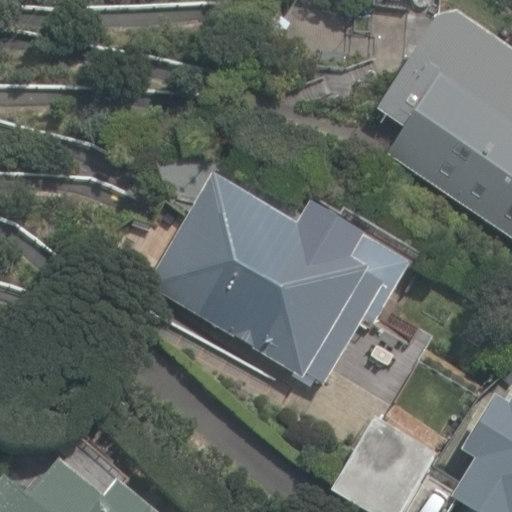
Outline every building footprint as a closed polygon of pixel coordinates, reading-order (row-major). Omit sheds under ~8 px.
[(511,57),(439,8),(369,108),(399,128),(381,155),(511,244),(511,57)] [(294,223),(219,174),(143,290),(307,397),(395,263),(306,205),(294,223)] [(511,511),(511,391),(506,402),(488,391),(451,451),(471,463),(450,498),(474,511),(511,511)] [(403,511),(435,458),(368,420),(328,490),(367,511),(403,511)] [(25,495),(4,477),(0,482),(0,511),(154,511),(118,482),(102,501),(54,461),(25,495)]
